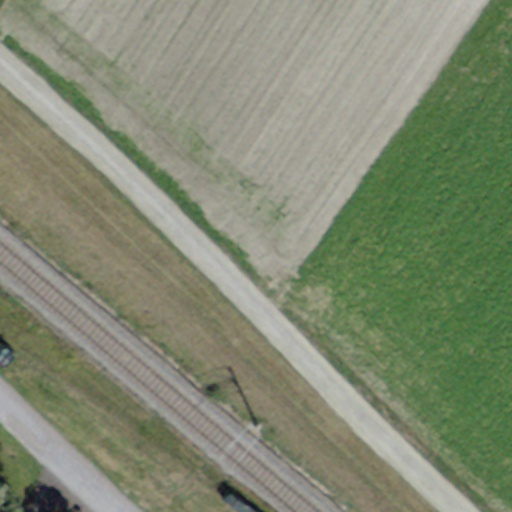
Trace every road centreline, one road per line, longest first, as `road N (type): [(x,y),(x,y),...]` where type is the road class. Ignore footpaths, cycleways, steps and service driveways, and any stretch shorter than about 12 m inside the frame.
road 1 (track): [(0,64),(462,511)]
road 2 (residential): [(116,511),(0,405)]
